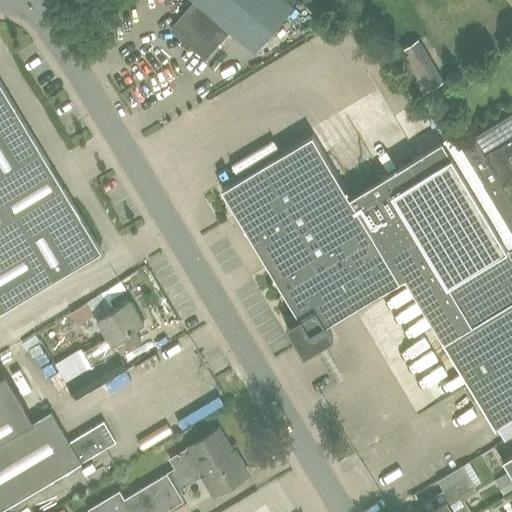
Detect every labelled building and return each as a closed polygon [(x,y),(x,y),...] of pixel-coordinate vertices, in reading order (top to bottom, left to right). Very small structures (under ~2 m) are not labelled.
[(254,51),(294,6),(286,0),(197,0),(172,29),(206,58),(230,30),(254,51)] [(417,38),(393,53),(405,73),(410,70),(423,92),(443,80),(417,38)] [(0,311),(102,251),(0,79),(0,311)] [(511,111),(472,135),(471,135),(458,143),(511,234),(511,111)] [(401,280),(400,278),(350,195),(314,134),(223,188),(301,318),(288,326),(305,355),(335,338),(327,325),(401,280)] [(511,295),(506,286),(511,283),(511,258),(441,141),(350,195),(400,278),(401,280),(406,277),(444,340),(511,300),(511,295)] [(511,283),(506,286),(511,295),(511,300),(444,340),(495,427),(511,416),(511,283)] [(84,352),(91,365),(88,367),(78,349),(58,361),(70,381),(67,383),(76,398),(125,369),(118,357),(141,343),(132,329),(144,322),(130,300),(97,319),(108,338),(84,352)] [(0,390),(0,435),(32,416),(12,383),(0,390)] [(53,405),(0,436),(0,505),(116,438),(104,417),(71,435),(53,405)] [(99,502),(88,507),(87,508),(88,510),(85,511),(163,511),(182,501),(175,488),(202,472),(215,493),(246,475),(218,429),(188,447),(168,459),(174,470),(166,474),(166,473),(124,498),(119,490),(99,502)] [(511,475),(511,454),(503,460),(511,475)] [(438,481),(450,500),(474,486),(462,466),(438,481)] [(466,511),(465,508),(458,511),(452,511),(446,501),(428,511),(466,511)]
